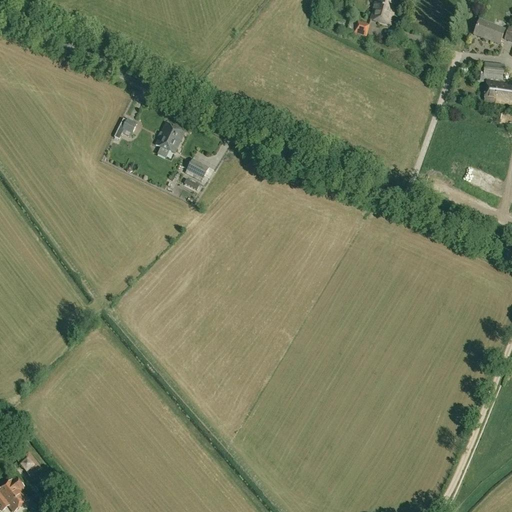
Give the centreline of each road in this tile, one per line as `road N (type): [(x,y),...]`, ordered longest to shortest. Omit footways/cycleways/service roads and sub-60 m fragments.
road 1 (unclassified): [(511,257),(0,11)]
road 2 (track): [(511,341),(458,476),(435,511)]
